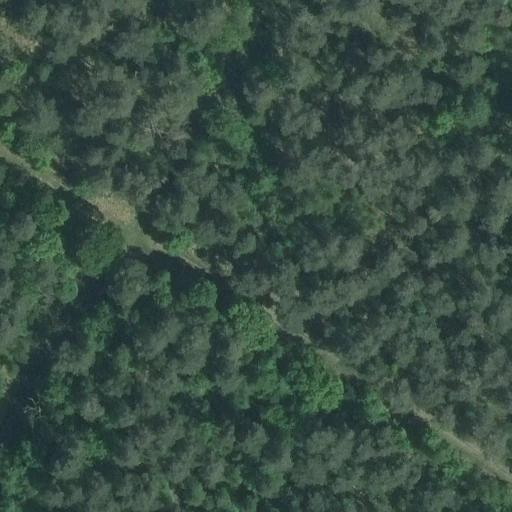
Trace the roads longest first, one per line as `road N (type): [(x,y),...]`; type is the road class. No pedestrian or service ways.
road 1 (track): [(132,232),(224,285),(511,485)]
road 2 (track): [(288,0),(132,232)]
road 3 (track): [(0,423),(132,232)]
road 4 (track): [(132,232),(0,140)]
